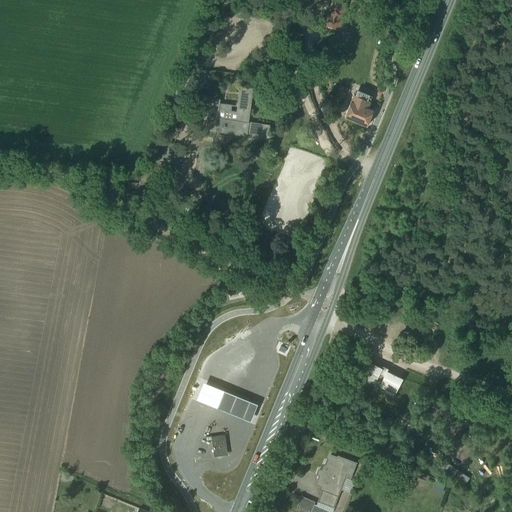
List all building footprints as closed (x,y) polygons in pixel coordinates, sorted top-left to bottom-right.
[(344,4),(334,1),(326,25),(338,29),(344,9),(342,9),(344,4)] [(195,86),(209,87),(210,69),(196,69),(195,86)] [(236,111),(231,110),(231,105),(220,103),(220,99),(210,97),(205,131),(215,132),(215,131),(259,136),(259,135),(269,137),(269,135),(267,135),(269,125),(248,122),(253,87),(240,85),(236,111)] [(373,110),(367,107),(370,100),(354,94),(344,116),(367,126),(373,110)] [(359,375),(374,383),(381,368),(366,360),(359,375)] [(379,386),(394,394),(402,378),(387,371),(379,386)] [(215,387),(201,381),(194,398),(207,403),(249,421),(256,404),(215,387)] [(211,440),(214,456),(224,455),(221,438),(211,440)] [(318,484),(322,485),(321,488),(323,489),(318,500),(334,506),(338,496),(339,496),(350,465),(335,459),(334,461),(328,458),(325,465),(324,464),(322,469),(319,469),(317,473),(320,475),(318,480),(320,481),(318,484)] [(404,476),(416,481),(419,472),(408,467),(404,476)] [(433,490),(442,493),(445,484),(435,481),(433,490)]
